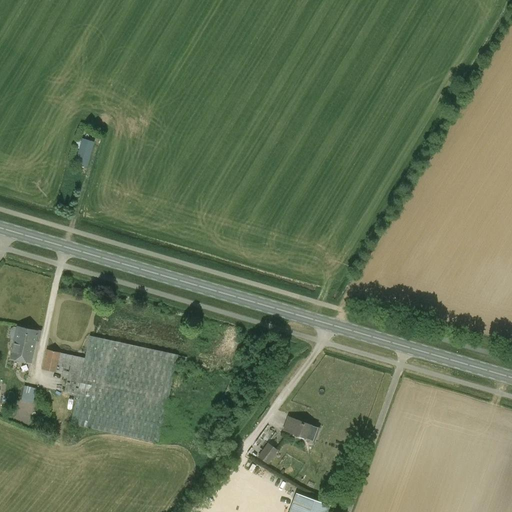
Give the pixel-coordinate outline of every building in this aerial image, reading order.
[(79,149),(77,155),(74,154),(73,159),(75,160),(75,162),(87,166),(94,145),(81,142),(77,140),(75,147),(79,149)] [(16,326),(16,327),(13,327),(11,329),(9,337),(11,339),(13,340),(13,342),(34,347),(36,340),(38,341),(41,331),(16,326)] [(85,358),(60,353),(46,350),(42,369),(56,372),(68,375),(64,392),(77,395),(70,424),(158,443),(177,355),(90,336),(85,358)] [(34,347),(13,342),(9,359),(31,364),(34,347)] [(34,403),(37,387),(25,385),(22,401),(34,403)] [(288,417),(283,430),(314,442),(319,428),(288,417)] [(268,442),(257,457),(268,465),(279,450),(268,442)] [(250,471),(255,474),(259,466),(253,463),(250,471)] [(296,493),(289,511),(331,511),(334,507),(296,493)]
